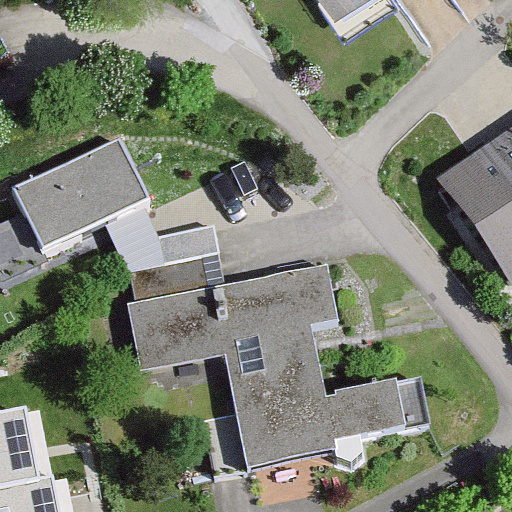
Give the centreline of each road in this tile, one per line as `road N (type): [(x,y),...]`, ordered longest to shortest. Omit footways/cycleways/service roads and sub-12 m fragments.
road 1 (residential): [(511,383),(348,167)]
road 2 (residential): [(348,167),(511,10)]
road 3 (residential): [(348,167),(224,0)]
